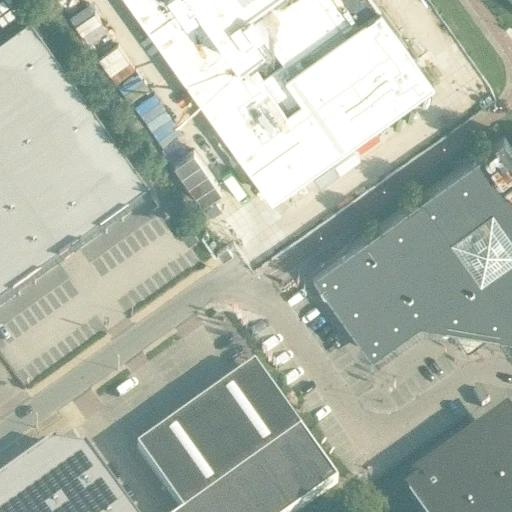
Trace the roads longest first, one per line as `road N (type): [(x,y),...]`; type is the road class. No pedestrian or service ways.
road 1 (unclassified): [(511,374),(467,375),(370,442),(253,286),(228,274),(0,438)]
road 2 (unknown): [(115,0),(253,286)]
road 3 (unknown): [(175,220),(5,351)]
